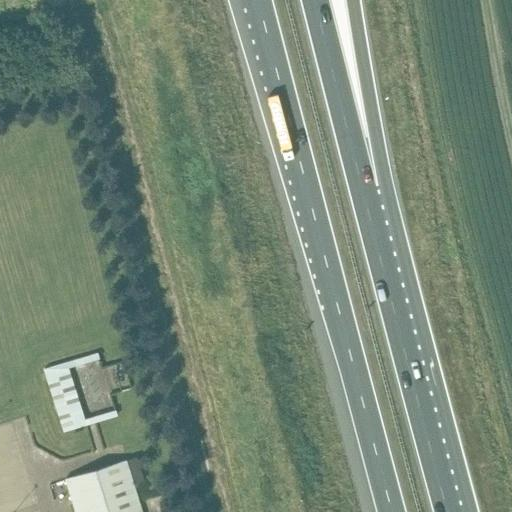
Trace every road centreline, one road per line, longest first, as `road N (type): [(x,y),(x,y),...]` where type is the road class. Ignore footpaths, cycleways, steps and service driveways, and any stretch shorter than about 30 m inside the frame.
road 1 (motorway): [(257,0),(393,511)]
road 2 (motorway): [(451,511),(364,194)]
road 3 (motorway): [(364,194),(314,0)]
road 4 (motorway): [(364,194),(376,145),(352,0)]
